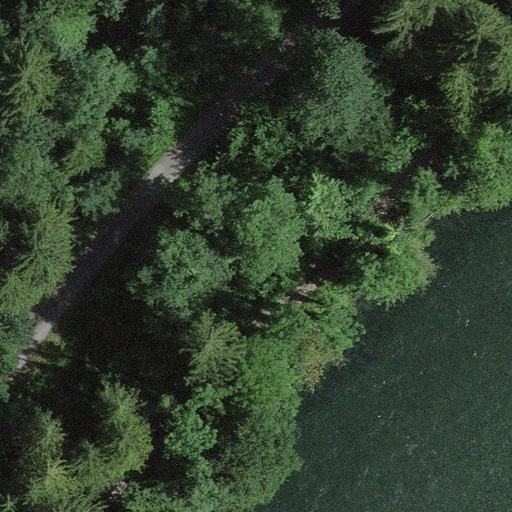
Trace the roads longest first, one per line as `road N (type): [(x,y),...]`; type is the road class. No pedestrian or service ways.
road 1 (unknown): [(511,85),(84,511)]
road 2 (track): [(336,0),(89,270),(0,397)]
